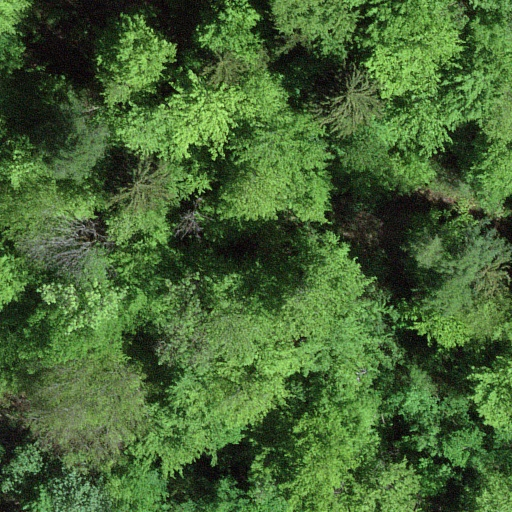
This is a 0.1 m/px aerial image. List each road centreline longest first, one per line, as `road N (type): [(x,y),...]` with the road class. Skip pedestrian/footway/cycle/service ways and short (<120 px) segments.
road 1 (track): [(511,223),(427,177),(367,201),(353,245),(416,291),(511,394)]
road 2 (track): [(327,511),(258,454),(205,424),(20,392),(0,378)]
